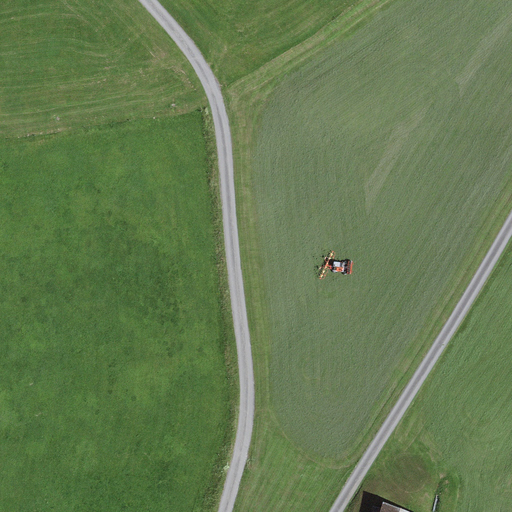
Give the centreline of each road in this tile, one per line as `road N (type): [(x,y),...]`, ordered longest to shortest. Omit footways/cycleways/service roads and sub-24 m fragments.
road 1 (track): [(142,0),(211,80),(228,138),(249,396),(221,511)]
road 2 (track): [(511,225),(338,511)]
